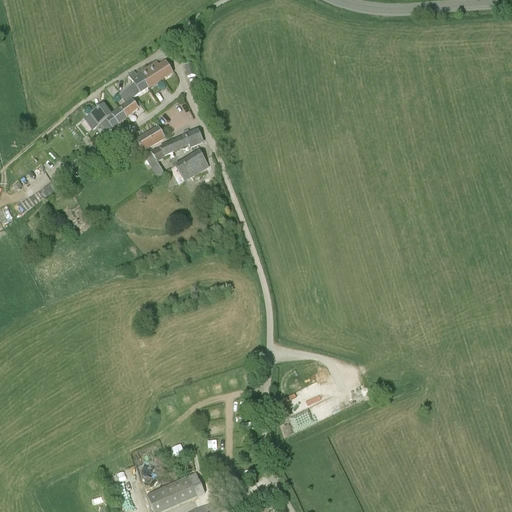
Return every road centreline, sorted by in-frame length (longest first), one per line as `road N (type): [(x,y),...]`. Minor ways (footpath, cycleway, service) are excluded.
road 1 (unclassified): [(290,511),(265,450),(265,288),(178,64)]
road 2 (tertiary): [(511,3),(381,10),(336,0)]
